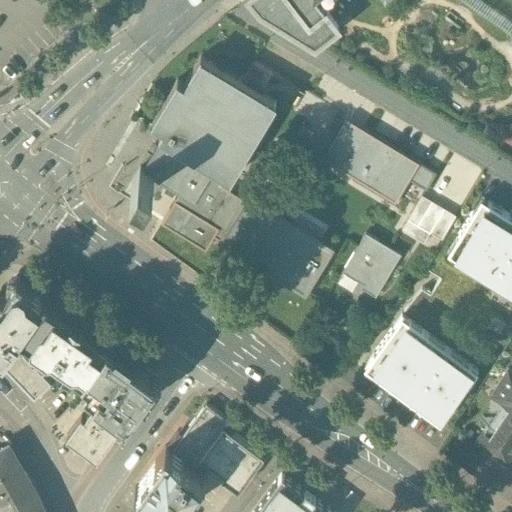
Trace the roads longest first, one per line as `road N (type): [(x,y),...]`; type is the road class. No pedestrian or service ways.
road 1 (residential): [(236,0),(248,18),(511,175)]
road 2 (secondary): [(461,511),(226,336)]
road 3 (secondary): [(226,336),(0,178)]
road 4 (residential): [(0,177),(179,16)]
road 5 (tertiary): [(91,511),(226,336)]
road 6 (residential): [(0,402),(72,511)]
